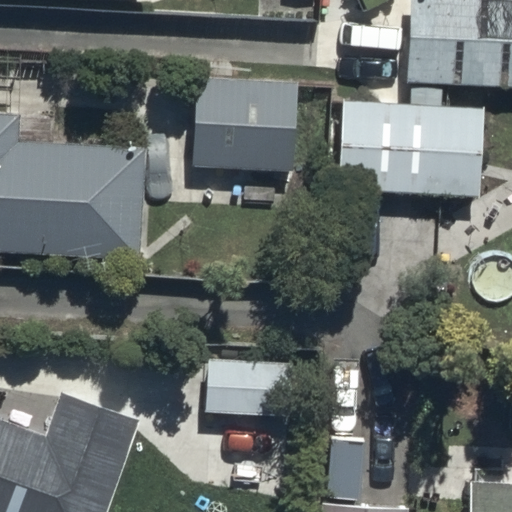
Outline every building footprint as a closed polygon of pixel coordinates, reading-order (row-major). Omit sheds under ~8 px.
[(511,3),(481,0),(408,0),(407,85),(511,89),(511,3)] [(296,82),(196,78),(192,164),(291,169),(296,82)] [(483,107),(342,100),(337,187),(478,195),(483,107)] [(0,250),(143,258),(149,145),(18,138),(19,113),(0,111),(0,250)] [(208,349),(207,401),(302,401),(302,349),(208,349)] [(51,434),(0,416),(0,511),(105,511),(145,418),(65,395),(51,434)] [(511,511),(511,481),(472,480),(470,511),(511,511)] [(408,511),(409,507),(321,502),(320,511),(408,511)]
